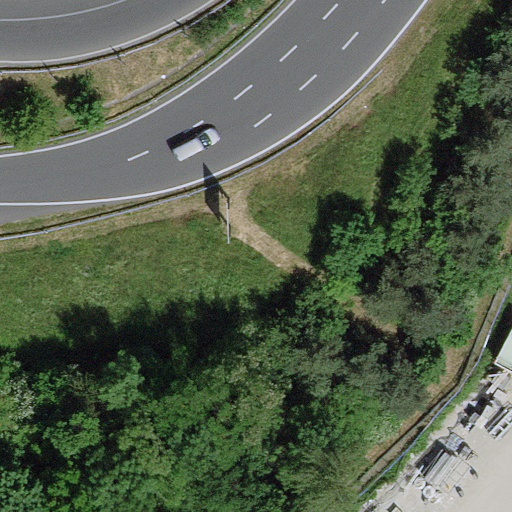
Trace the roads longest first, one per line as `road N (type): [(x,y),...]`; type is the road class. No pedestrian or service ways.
road 1 (motorway): [(0,179),(119,165),(192,137),(260,100),(361,0)]
road 2 (motorway): [(176,0),(74,37),(0,41)]
